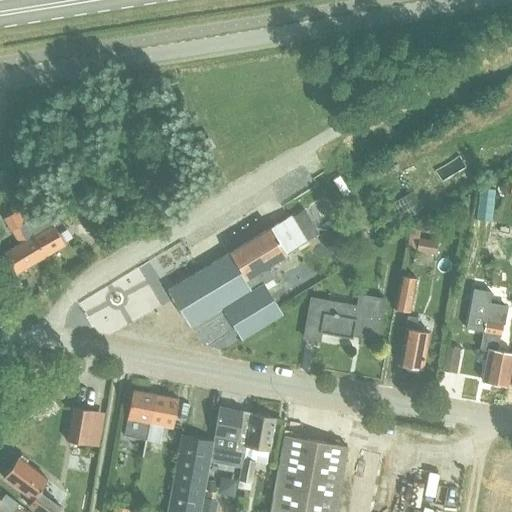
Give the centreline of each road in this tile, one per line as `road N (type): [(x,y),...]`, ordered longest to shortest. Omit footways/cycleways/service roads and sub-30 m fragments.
road 1 (residential): [(50,341),(53,318),(78,284),(511,34)]
road 2 (unclassified): [(0,80),(497,0)]
road 3 (residential): [(511,426),(50,341)]
